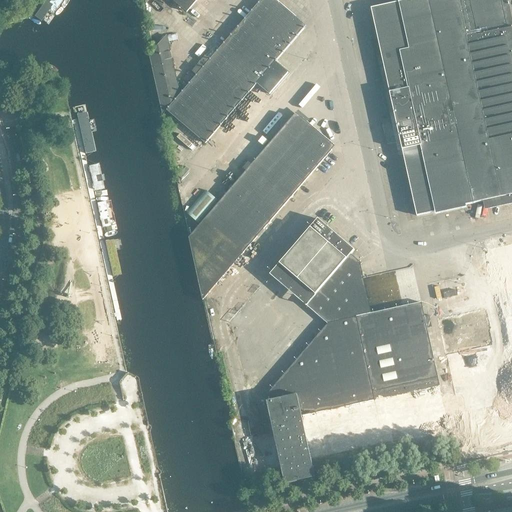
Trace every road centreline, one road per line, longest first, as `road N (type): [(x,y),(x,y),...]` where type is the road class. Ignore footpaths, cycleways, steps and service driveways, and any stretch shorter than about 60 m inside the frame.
road 1 (secondary): [(511,472),(330,511)]
road 2 (secondary): [(380,511),(511,485)]
